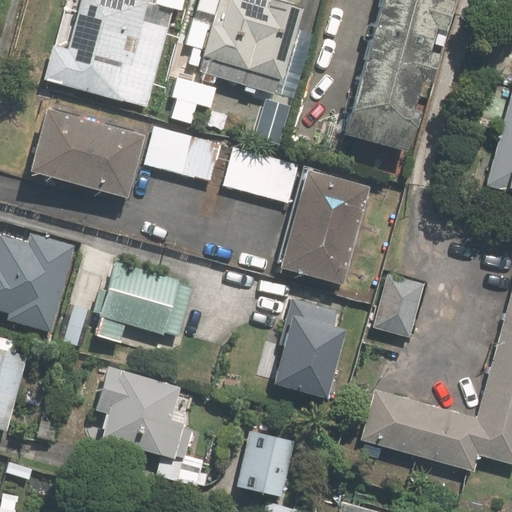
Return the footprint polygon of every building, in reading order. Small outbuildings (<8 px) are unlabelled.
[(66,0),(56,42),(53,41),(44,77),(149,104),(174,8),(170,7),(171,0),(66,0)] [(215,11),(197,68),(277,92),(303,6),(281,0),(199,0),(198,6),(215,11)] [(426,130),(460,0),(382,0),(346,129),(413,148),(419,127),(426,130)] [(511,87),(487,182),(509,188),(510,182),(511,182),(511,87)] [(129,191),(145,126),(47,102),(31,167),(129,191)] [(155,120),(144,160),(288,200),(299,160),(155,120)] [(371,179),(308,163),(283,262),(346,278),(371,179)] [(25,238),(1,232),(0,236),(0,304),(8,307),(5,316),(52,328),(75,241),(28,229),(25,238)] [(206,329),(181,322),(192,283),(178,280),(180,274),(116,256),(107,286),(100,284),(93,309),(102,311),(97,330),(126,338),(131,319),(178,332),(178,330),(182,331),(173,367),(194,373),(206,329)] [(425,280),(387,269),(372,324),(409,335),(425,280)] [(479,452),(511,460),(511,279),(477,413),(373,386),(359,440),(474,470),(479,452)] [(338,304),(291,293),(283,329),(288,330),(275,381),(328,393),(345,324),(334,321),(338,304)] [(19,338),(0,332),(0,424),(6,427),(27,353),(16,349),(19,338)] [(202,430),(189,427),(190,421),(181,419),(184,408),(190,410),(194,394),(181,390),(184,378),(107,360),(96,405),(107,407),(100,437),(160,452),(155,473),(207,485),(213,459),(196,455),(202,430)] [(295,439),(249,428),(236,483),(282,494),(295,439)] [(10,455),(4,471),(29,481),(36,465),(10,455)] [(337,511),(398,511),(343,495),(337,511)] [(304,511),(306,506),(263,497),(260,511),(304,511)]
